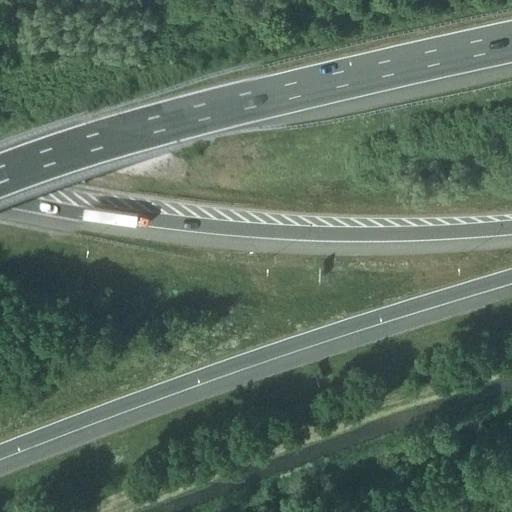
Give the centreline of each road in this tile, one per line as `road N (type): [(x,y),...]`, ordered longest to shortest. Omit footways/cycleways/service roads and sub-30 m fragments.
road 1 (motorway): [(0,457),(511,279)]
road 2 (motorway): [(0,175),(124,133),(511,40)]
road 3 (motorway): [(0,195),(178,226),(291,235),(511,230)]
